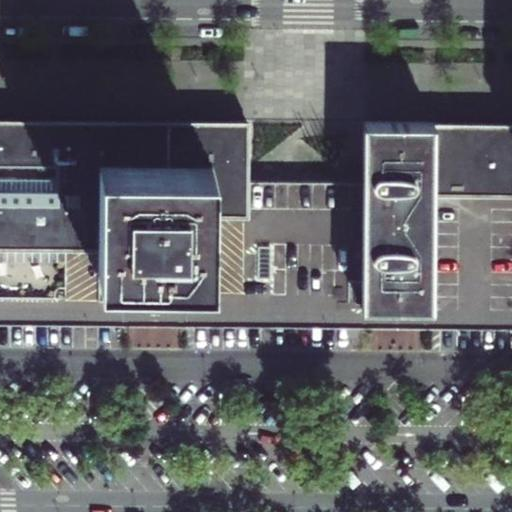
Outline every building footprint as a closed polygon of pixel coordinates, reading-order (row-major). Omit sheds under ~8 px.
[(361,306),(362,178),(300,177),(248,177),(248,120),(0,117),(0,303),(97,304),(98,157),(212,158),(211,305),(299,306),(324,306),(361,306)] [(433,307),(433,122),(363,121),(362,178),(361,306),(433,307)] [(511,122),(433,122),(433,307),(511,307),(511,122)] [(212,158),(98,157),(97,304),(211,305),(212,158)] [(0,323),(299,326),(326,326),(511,327),(511,307),(433,307),(361,306),(324,306),(299,306),(211,305),(97,304),(0,303),(0,323)]
